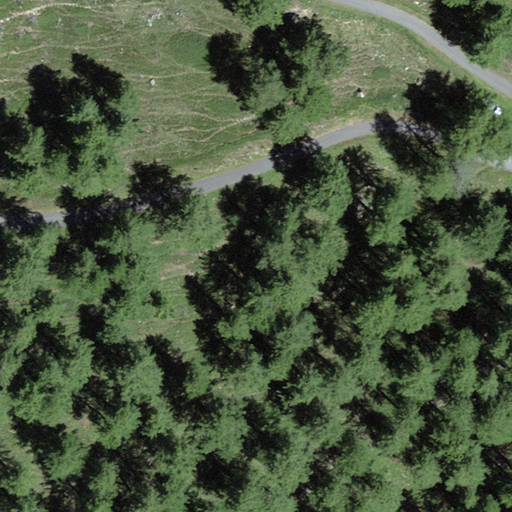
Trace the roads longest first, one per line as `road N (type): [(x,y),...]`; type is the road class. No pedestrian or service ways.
road 1 (track): [(511,148),(411,127),(229,169),(110,215),(0,218)]
road 2 (track): [(390,0),(511,78)]
